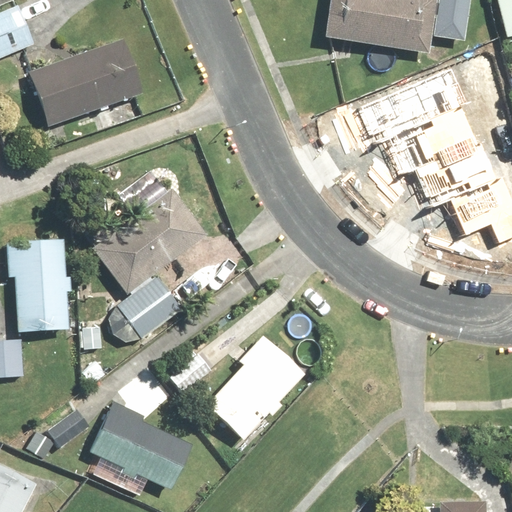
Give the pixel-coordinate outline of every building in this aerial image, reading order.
[(430,0),(312,0),(309,42),(425,53),(430,0)] [(470,0),(439,0),(437,35),(468,38),(470,0)] [(511,0),(483,0),(494,40),(511,35),(511,0)] [(13,5),(0,11),(0,57),(31,43),(13,5)] [(115,44),(22,77),(41,131),(134,99),(115,44)] [(103,311),(131,346),(179,308),(155,278),(201,240),(160,189),(81,253),(118,299),(103,311)] [(60,337),(59,242),(0,242),(0,286),(8,286),(8,337),(60,337)] [(101,322),(81,322),(80,354),(100,355),(101,322)] [(263,341),(195,408),(232,445),(299,378),(263,341)] [(15,344),(0,344),(0,386),(16,386),(15,344)] [(185,444),(107,408),(84,456),(162,493),(185,444)] [(77,409),(47,430),(61,450),(91,429),(77,409)] [(0,475),(0,511),(14,511),(27,489),(0,475)] [(480,511),(481,500),(432,499),(431,511),(480,511)]
